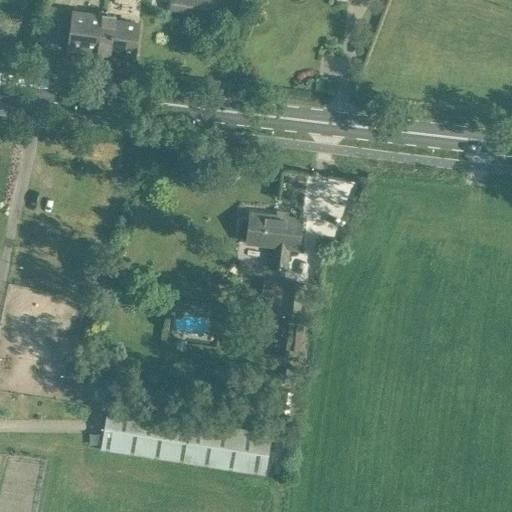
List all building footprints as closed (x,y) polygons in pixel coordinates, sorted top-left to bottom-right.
[(167,0),(166,10),(228,18),(230,0),(167,0)] [(134,57),(138,24),(115,21),(115,18),(73,12),(68,48),(134,57)] [(287,248),(298,249),(302,218),(263,214),(263,212),(248,210),(248,217),(249,217),(246,243),(272,246),(269,266),(285,268),(287,248)] [(305,318),(308,287),(271,283),(268,314),(305,318)] [(286,371),(284,383),(293,384),(295,373),(286,371)] [(108,408),(101,450),(264,476),(271,434),(108,408)]
